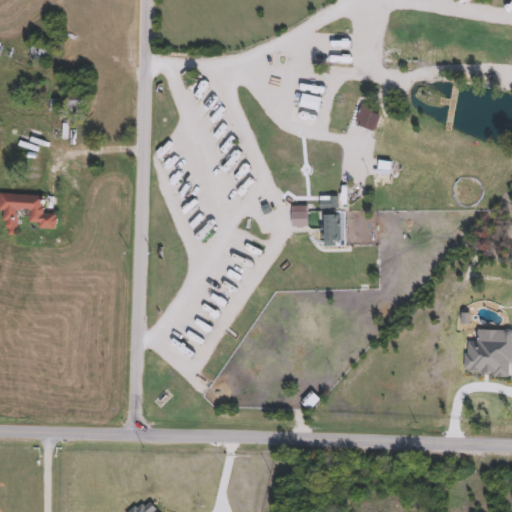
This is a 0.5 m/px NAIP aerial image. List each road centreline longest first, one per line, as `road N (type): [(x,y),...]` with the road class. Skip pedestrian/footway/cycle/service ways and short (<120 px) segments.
road 1 (residential): [(0,434),(511,455)]
road 2 (residential): [(146,0),(138,435)]
